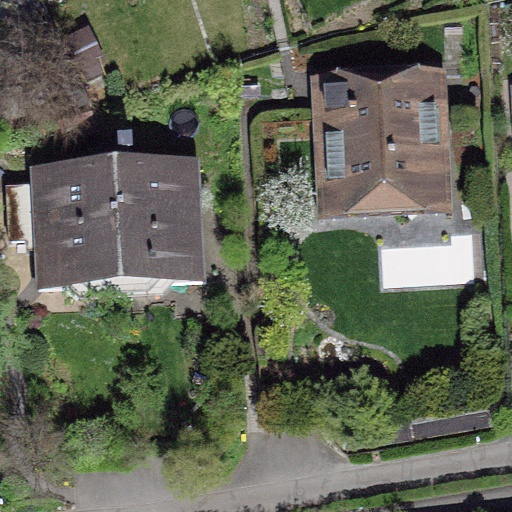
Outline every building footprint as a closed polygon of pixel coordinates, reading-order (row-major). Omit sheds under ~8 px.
[(441,76),(321,82),(327,201),(447,195),(441,76)] [(186,169),(114,172),(120,288),(152,287),(152,271),(191,270),(186,169)] [(82,290),(120,288),(114,172),(25,177),(26,190),(7,191),(10,243),(47,241),(48,279),(81,277),(82,290)] [(316,368),(257,371),(260,431),(319,428),(316,368)] [(183,388),(125,392),(126,399),(129,450),(186,446),(183,388)] [(126,399),(67,402),(71,461),(129,457),(129,450),(126,399)]
